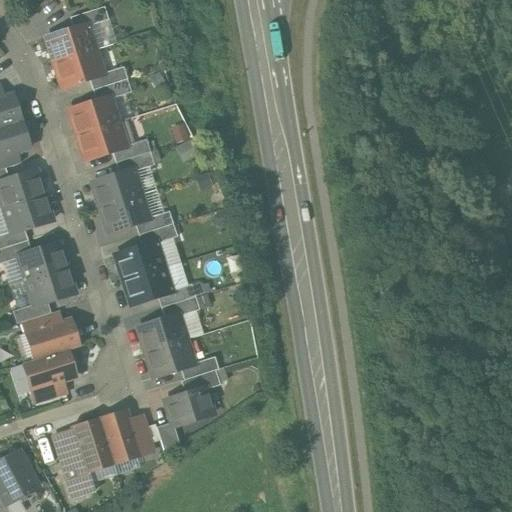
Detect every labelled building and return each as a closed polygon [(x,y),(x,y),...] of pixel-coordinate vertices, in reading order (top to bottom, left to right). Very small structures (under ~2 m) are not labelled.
[(104,9),(69,19),(73,31),(86,27),(87,28),(108,22),(104,9)] [(73,31),(46,40),(53,65),(94,52),(87,28),(86,27),(73,31)] [(94,52),(53,65),(61,90),(88,81),(102,77),(101,76),(94,52)] [(122,69),(101,76),(102,77),(88,81),(92,92),(126,82),(122,69)] [(126,82),(92,92),(95,104),(109,100),(109,101),(130,94),(126,82)] [(2,100),(0,100),(0,129),(20,124),(11,97),(2,100)] [(95,104),(68,113),(76,137),(117,125),(109,101),(109,100),(95,104)] [(20,124),(0,129),(0,158),(15,154),(28,150),(20,124)] [(117,125),(76,137),(84,162),(111,154),(124,149),(124,148),(117,125)] [(145,142),(124,148),(124,149),(111,154),(115,165),(149,154),(145,142)] [(15,154),(0,158),(0,171),(4,170),(18,166),(15,154)] [(149,154),(115,165),(118,176),(131,172),(132,174),(153,167),(149,154)] [(118,176),(91,185),(99,210),(139,197),(132,174),(131,172),(118,176)] [(8,182),(0,184),(0,203),(2,211),(43,198),(35,173),(8,182)] [(139,197),(99,210),(107,235),(134,226),(147,222),(147,220),(139,197)] [(43,198),(2,211),(10,234),(10,236),(23,232),(51,223),(43,198)] [(167,214),(147,220),(147,222),(134,226),(137,237),(172,227),(167,214)] [(172,227),(137,237),(141,249),(154,245),(155,246),(176,239),(172,227)] [(23,232),(10,236),(10,234),(0,237),(0,251),(27,243),(23,232)] [(27,243),(0,251),(0,265),(17,260),(17,259),(30,254),(27,243)] [(141,249),(114,258),(122,282),(162,270),(155,246),(154,245),(141,249)] [(30,254),(17,259),(17,260),(25,283),(65,271),(57,246),(30,254)] [(162,270),(122,282),(129,307),(156,299),(170,294),(169,293),(162,270)] [(65,271),(25,283),(32,307),(33,308),(46,304),(73,295),(65,271)] [(190,287),(169,293),(170,294),(156,299),(160,310),(194,299),(190,287)] [(194,299),(160,310),(163,321),(177,317),(177,318),(198,312),(194,299)] [(32,307),(11,314),(15,326),(21,325),(50,315),(46,304),(33,308),(32,307)] [(50,315),(21,325),(25,336),(59,325),(56,314),(50,315)] [(163,321),(136,330),(144,355),(185,342),(177,318),(177,317),(163,321)] [(59,325),(25,336),(33,362),(33,363),(66,352),(66,353),(77,349),(69,322),(59,325)] [(185,342),(144,355),(152,380),(179,371),(192,367),(192,366),(185,342)] [(66,352),(33,363),(33,362),(22,366),(30,393),(61,383),(74,379),(66,353),(66,352)] [(213,359),(192,366),(192,367),(179,371),(182,383),(214,373),(217,372),(213,359)] [(182,383),(180,384),(184,397),(204,390),(204,392),(219,387),(214,373),(182,383)] [(61,383),(30,393),(34,405),(65,395),(61,383)] [(184,397),(164,403),(170,425),(171,429),(173,428),(212,416),(204,392),(204,390),(184,397)] [(125,414),(98,422),(112,466),(138,457),(128,423),(125,414)] [(141,419),(128,423),(138,457),(152,453),(149,446),(145,430),(141,419)] [(98,422),(71,430),(72,432),(73,432),(79,452),(74,453),(78,466),(62,471),(71,500),(93,494),(87,474),(112,466),(98,422)] [(170,425),(155,430),(159,442),(162,452),(178,447),(173,428),(171,429),(170,425)] [(154,427),(145,430),(149,446),(159,442),(155,430),(154,427)] [(72,432),(52,439),(62,471),(78,466),(74,453),(79,452),(73,432),(72,432)] [(18,454),(0,463),(0,496),(5,506),(17,500),(20,505),(34,497),(32,492),(37,490),(18,454)] [(8,511),(5,506),(0,496),(0,511),(8,511)]
